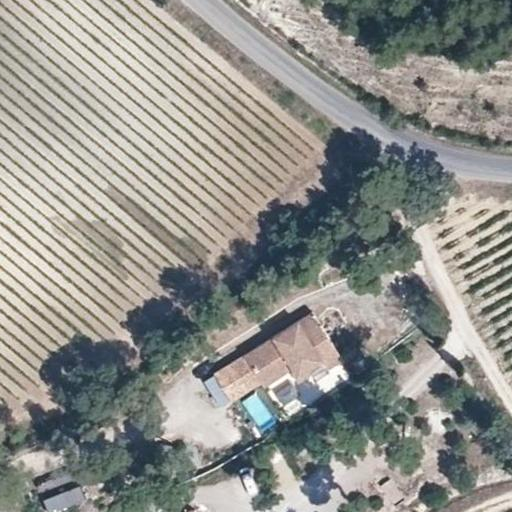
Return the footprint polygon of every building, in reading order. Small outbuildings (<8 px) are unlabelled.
[(345,351),(318,307),(218,369),(232,392),(264,372),(266,377),(292,360),(301,355),(305,362),(324,351),(330,360),(345,351)] [(383,363),(412,396),(452,360),(422,327),(383,363)] [(300,373),(309,368),(305,362),(301,355),(292,360),(300,373)] [(256,394),(239,405),(253,425),(270,414),(256,394)] [(77,481),(39,495),(45,511),(83,497),(77,481)] [(198,511),(196,503),(167,511),(198,511)]
